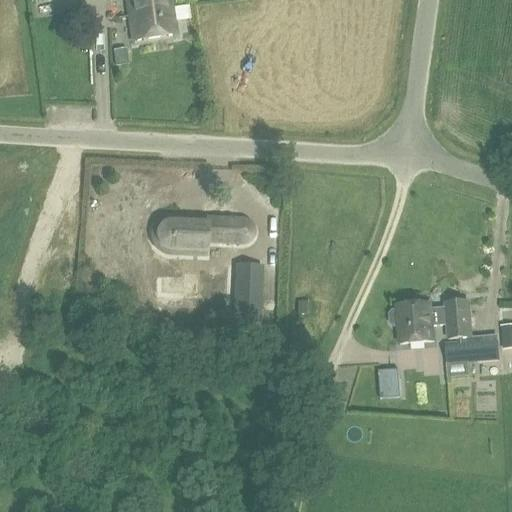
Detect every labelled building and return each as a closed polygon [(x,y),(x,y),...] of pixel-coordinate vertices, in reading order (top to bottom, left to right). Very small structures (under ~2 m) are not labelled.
[(125,0),(131,41),(175,35),(169,0),(125,0)] [(241,221),(191,218),(191,224),(177,223),(177,219),(169,219),(167,219),(165,220),(163,220),(161,221),(159,223),(157,224),(155,226),(154,228),(153,230),(153,232),(152,235),(152,237),(152,239),(153,241),(154,244),(155,246),(156,247),(158,249),(160,250),(162,252),(164,252),(166,253),(169,253),(191,254),(191,252),(205,252),(206,243),(241,244),(243,244),(245,244),(246,243),(248,242),(249,240),(251,239),(251,237),(252,235),(252,233),(252,231),(252,230),(251,228),(250,226),(249,225),(248,223),(246,222),(244,221),(243,221),(241,221)] [(233,327),(249,328),(261,328),(263,288),(264,267),(248,266),(246,306),(234,306),(233,327)] [(298,301),(297,314),(310,315),(311,302),(298,301)] [(446,344),(472,341),(472,339),(471,335),(469,303),(460,304),(442,306),(443,310),(431,312),(430,304),(396,306),(397,312),(394,312),(390,316),(391,326),(395,329),(398,329),(399,344),(434,341),(432,327),(444,326),(445,337),(446,342),(446,344)] [(498,339),(472,341),(446,344),(444,344),(446,365),(474,363),(500,360),(498,339)] [(400,398),(398,370),(378,372),(380,399),(400,398)]
